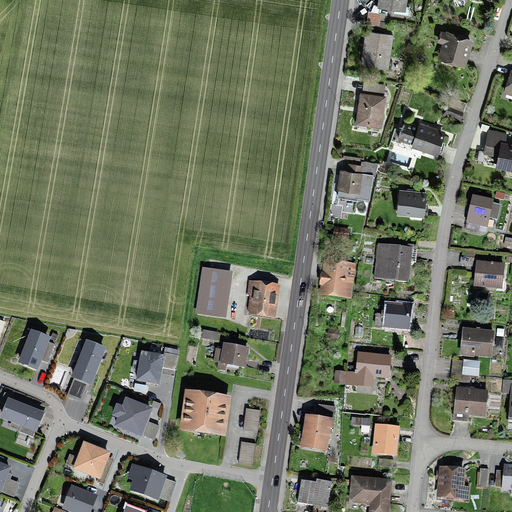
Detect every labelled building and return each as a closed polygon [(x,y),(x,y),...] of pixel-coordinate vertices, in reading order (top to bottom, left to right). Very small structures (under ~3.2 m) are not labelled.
[(406,0),(379,0),(378,10),(405,13),(406,0)] [(368,10),(367,18),(380,20),(381,13),(368,10)] [(380,20),(367,18),(366,25),(379,27),(380,20)] [(446,33),(438,61),(466,69),(474,41),(446,33)] [(393,37),(366,34),(362,68),(389,71),(393,37)] [(387,86),(364,83),(363,92),(386,95),(387,86)] [(386,96),(359,93),(355,125),(382,129),(386,96)] [(419,129),(404,126),(400,143),(410,146),(409,150),(438,157),(445,132),(420,125),(419,129)] [(507,136),(489,132),(484,156),(495,158),(493,168),(511,172),(511,146),(505,145),(507,136)] [(362,175),(341,172),(338,194),(360,196),(362,175)] [(426,194),(399,192),(397,218),(424,220),(426,194)] [(493,203),(472,199),(467,226),(488,230),(493,203)] [(349,231),(334,228),(332,238),(347,241),(349,231)] [(412,252),(380,248),(376,282),(407,286),(412,252)] [(355,267),(323,263),(319,299),(352,303),(355,267)] [(504,268),(476,264),(473,289),(501,292),(504,268)] [(221,316),(227,272),(204,269),(197,312),(221,316)] [(280,288),(249,285),(246,319),(276,322),(280,288)] [(412,310),(387,306),(383,331),(408,334),(412,310)] [(492,334),(462,332),(460,357),(490,360),(492,334)] [(51,340),(32,333),(20,365),(39,372),(51,340)] [(103,350),(85,343),(72,378),(91,385),(103,350)] [(247,349),(222,345),(219,365),(244,369),(247,349)] [(164,358),(142,354),(138,384),(160,388),(164,358)] [(391,359),(358,356),(357,377),(348,377),(347,389),(373,391),(374,381),(389,382),(391,359)] [(465,375),(467,362),(453,360),(451,372),(465,375)] [(483,364),(467,362),(465,375),(465,377),(482,379),(483,364)] [(465,377),(465,375),(451,372),(449,381),(464,384),(465,377)] [(487,394),(456,391),(454,417),(484,420),(487,394)] [(230,399),(186,394),(182,430),(225,435),(230,399)] [(126,400),(116,425),(141,435),(151,410),(126,400)] [(42,415),(9,402),(3,418),(22,425),(20,432),(34,438),(42,415)] [(262,413),(247,410),(244,431),(258,433),(262,413)] [(370,420),(356,418),(355,425),(369,427),(370,420)] [(332,423),(304,419),(300,452),(327,456),(332,423)] [(399,430),(374,428),(371,457),(379,459),(393,459),(396,460),(399,430)] [(257,445),(242,443),(239,464),(254,466),(257,445)] [(109,453),(84,444),(74,469),(100,479),(109,453)] [(379,459),(379,466),(392,467),(393,459),(379,459)] [(9,470),(0,466),(0,491),(1,492),(9,470)] [(165,477),(133,466),(129,477),(135,480),(132,490),(158,499),(165,477)] [(511,469),(503,469),(502,493),(511,493),(511,469)] [(465,472),(439,470),(436,502),(462,504),(465,472)] [(388,511),(391,483),(352,480),(349,506),(370,508),(369,511),(388,511)] [(331,487),(300,481),(296,506),(327,511),(331,487)] [(89,511),(96,496),(72,487),(64,508),(74,511),(89,511)]
